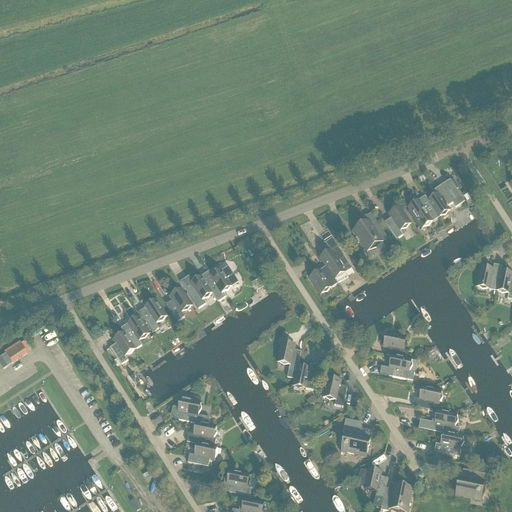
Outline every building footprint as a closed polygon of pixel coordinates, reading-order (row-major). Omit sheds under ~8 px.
[(436,214),(436,215),(439,219),(449,212),(447,209),(448,208),(447,207),(453,204),(456,208),(464,203),(450,181),(435,191),(438,195),(428,201),(428,202),(436,214)] [(439,219),(436,215),(436,214),(428,202),(428,201),(425,197),(408,208),(409,211),(407,212),(418,229),(420,227),(422,230),(439,219)] [(403,236),(400,232),(410,226),(399,208),(388,215),(391,219),(384,224),(396,241),(403,236)] [(368,222),(353,232),(367,254),(388,240),(372,215),(366,218),(365,217),(368,222)] [(335,281),(352,270),(338,248),(331,253),(320,259),(326,268),(309,279),(321,296),(338,285),(335,281)] [(497,287),(498,287),(501,272),(502,267),(494,266),(493,270),(481,268),(477,288),(489,291),(490,286),(497,287)] [(210,277),(207,274),(201,278),(206,286),(212,295),(217,304),(224,299),(222,295),(238,284),(228,268),(221,272),(220,271),(210,277)] [(511,279),(511,280),(511,278),(511,274),(501,272),(498,287),(497,287),(496,293),(508,295),(507,300),(511,300),(511,279)] [(206,286),(201,278),(201,277),(190,284),(193,289),(186,293),(198,310),(205,306),(202,302),(212,295),(206,286)] [(185,318),(182,314),(192,308),(180,290),(170,297),(173,301),(166,306),(177,323),(185,318)] [(159,329),(157,325),(167,318),(155,301),(145,308),(147,312),(141,317),(152,334),(159,329)] [(127,325),(130,329),(124,334),(135,351),(142,347),(139,342),(149,336),(138,318),(127,325)] [(128,362),(125,358),(135,351),(124,334),(113,340),(116,345),(110,349),(121,366),(128,362)] [(391,357),(407,361),(407,360),(409,352),(404,351),(406,340),(386,335),(383,348),(388,349),(386,356),(391,357)] [(28,355),(21,344),(6,354),(13,365),(28,355)] [(278,364),(290,367),(287,379),(295,381),(296,373),(297,373),(298,368),(301,353),(293,351),(295,346),(282,344),(278,364)] [(409,373),(412,361),(407,360),(407,361),(391,357),(389,369),(394,370),(392,378),(413,382),(414,374),(409,373)] [(309,370),(298,368),(297,373),(296,373),(295,381),(293,388),(313,392),(319,367),(310,365),(309,370)] [(334,407),(343,408),(347,388),(339,386),(340,381),(328,379),(324,399),(335,402),(334,407)] [(434,404),(439,405),(442,393),(421,389),(419,400),(414,399),(412,408),(433,412),(434,404)] [(202,425),(216,429),(217,422),(203,419),(203,418),(198,417),(202,399),(182,395),(181,401),(180,401),(178,413),(183,414),(181,422),(196,425),(202,426),(202,425)] [(317,402),(314,397),(309,400),(312,405),(317,402)] [(458,437),(460,429),(455,428),(457,416),(437,412),(432,432),(443,434),(458,437)] [(370,440),(360,438),(362,429),(362,427),(361,426),(361,425),(360,423),(359,422),(357,421),(346,419),(344,426),(343,434),(345,435),(341,453),(367,458),(370,440)] [(197,445),(207,447),(208,440),(214,441),(216,429),(202,425),(202,426),(196,425),(193,436),(188,435),(187,443),(197,446),(197,445)] [(436,445),(434,453),(459,458),(463,438),(458,437),(443,434),(440,446),(436,445)] [(214,461),(217,449),(207,447),(197,445),(197,446),(194,457),(189,456),(188,464),(208,468),(210,460),(214,461)] [(364,490),(376,493),(375,498),(373,507),(381,508),(383,500),(383,499),(388,479),(380,478),(381,473),(369,470),(364,490)] [(491,485),(493,477),(474,473),(466,472),(465,479),(459,478),(455,496),(481,502),(485,484),(491,485)] [(222,492),(250,498),(252,490),(247,489),(249,477),(229,473),(227,484),(224,484),(222,492)] [(391,501),(383,499),(383,500),(381,508),(380,511),(383,511),(388,511),(389,511),(392,511),(407,511),(412,489),(394,485),(391,501)] [(262,511),(264,505),(244,500),(241,511),(262,511)]
